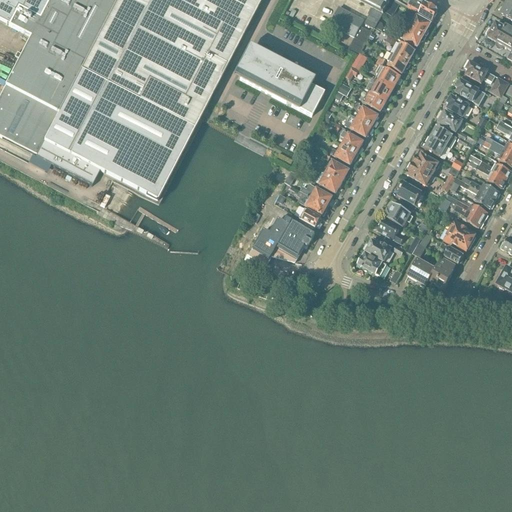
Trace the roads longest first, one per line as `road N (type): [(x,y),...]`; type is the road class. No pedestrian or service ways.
road 1 (residential): [(446,39),(320,263),(329,274)]
road 2 (residential): [(329,274),(459,45)]
road 3 (residential): [(452,309),(329,274)]
